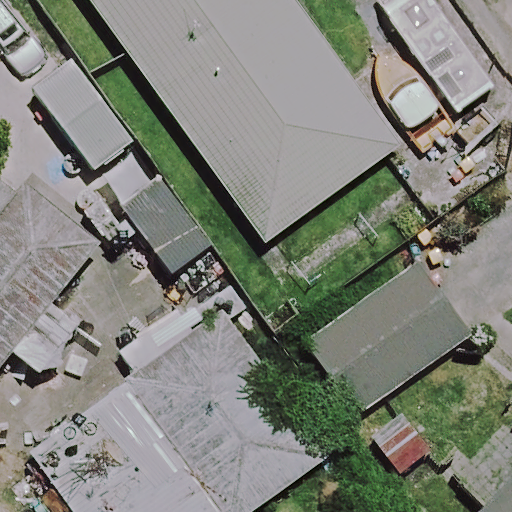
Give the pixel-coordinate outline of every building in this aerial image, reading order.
[(393,152),(283,0),(84,0),(262,246),(393,152)] [(194,226),(152,170),(105,205),(147,261),(194,226)] [(0,362),(11,349),(103,239),(73,214),(34,182),(1,221),(0,219),(0,362)] [(479,327),(425,252),(298,344),(352,418),(479,327)] [(253,511),(326,461),(226,318),(26,456),(65,511),(253,511)] [(511,511),(511,478),(479,511),(511,511)]
